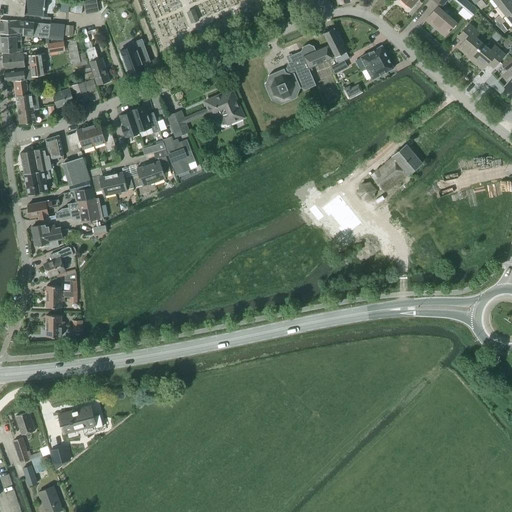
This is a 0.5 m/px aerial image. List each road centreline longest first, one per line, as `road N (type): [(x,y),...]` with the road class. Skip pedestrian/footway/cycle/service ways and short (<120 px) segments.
road 1 (primary): [(0,375),(116,363),(386,310)]
road 2 (residential): [(6,139),(325,12)]
road 3 (residential): [(325,12),(363,15),(383,28),(511,139)]
road 4 (residential): [(10,333),(22,284),(6,139)]
